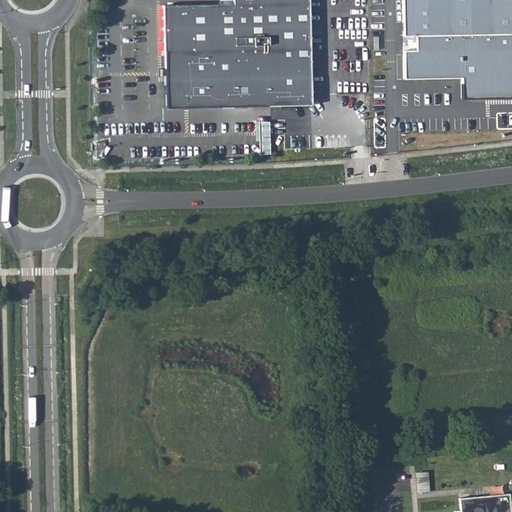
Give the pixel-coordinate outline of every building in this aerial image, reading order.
[(231,0),(231,3),(161,5),(164,107),(310,105),(307,0),(231,0)] [(461,98),(511,98),(511,0),(402,0),(402,34),(415,34),(415,77),(461,77),(461,98)] [(268,124),(260,124),(261,150),(269,150),(268,124)] [(414,471),(416,492),(428,491),(427,470),(414,471)] [(508,493),(457,497),(459,510),(453,510),(452,511),(511,511),(511,499),(508,500),(508,493)]
